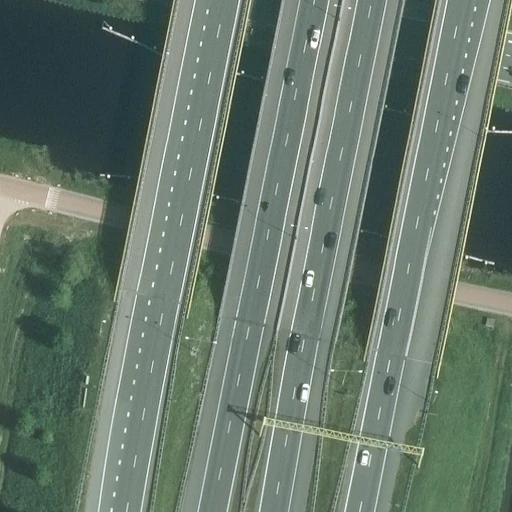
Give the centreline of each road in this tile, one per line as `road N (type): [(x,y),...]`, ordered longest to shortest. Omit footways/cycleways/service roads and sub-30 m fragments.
road 1 (tertiary): [(511,303),(0,187)]
road 2 (motorway): [(357,511),(460,0)]
road 3 (motorway): [(311,0),(212,511)]
road 4 (motorway): [(222,0),(125,511)]
road 5 (motorway): [(274,511),(369,0)]
road 6 (trunk): [(230,0),(511,70)]
